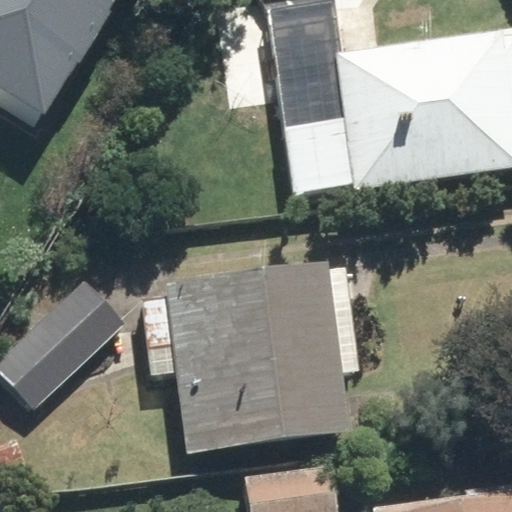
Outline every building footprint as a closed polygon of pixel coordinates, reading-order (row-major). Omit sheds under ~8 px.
[(0,0),(0,109),(39,135),(124,0),(0,0)] [(511,41),(275,66),(290,205),(511,182),(511,41)] [(163,313),(142,315),(149,393),(177,391),(183,456),(340,442),(335,385),(357,383),(347,273),(161,290),(163,313)] [(129,326),(85,281),(0,364),(0,384),(34,420),(129,326)] [(341,511),(336,470),(244,482),(248,511),(341,511)] [(511,511),(511,500),(401,511),(511,511)]
